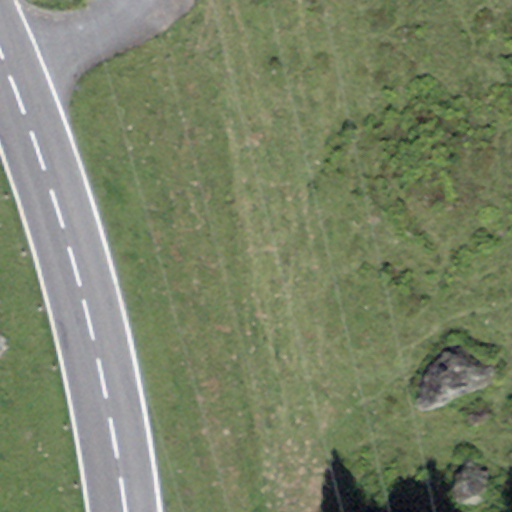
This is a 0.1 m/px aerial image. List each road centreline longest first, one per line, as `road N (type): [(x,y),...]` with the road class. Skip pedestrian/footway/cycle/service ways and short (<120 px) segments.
road 1 (primary): [(124,511),(60,214),(0,57)]
road 2 (track): [(12,85),(153,0)]
